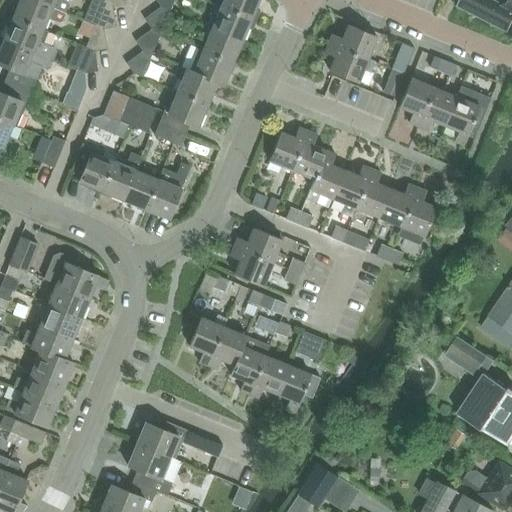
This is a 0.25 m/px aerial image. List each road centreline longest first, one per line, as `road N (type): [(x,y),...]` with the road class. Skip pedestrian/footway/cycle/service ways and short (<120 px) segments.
road 1 (residential): [(49,511),(132,309),(131,267)]
road 2 (residential): [(131,267),(202,222),(265,90)]
road 3 (residential): [(131,267),(111,239),(0,189)]
road 4 (residential): [(367,0),(511,59)]
